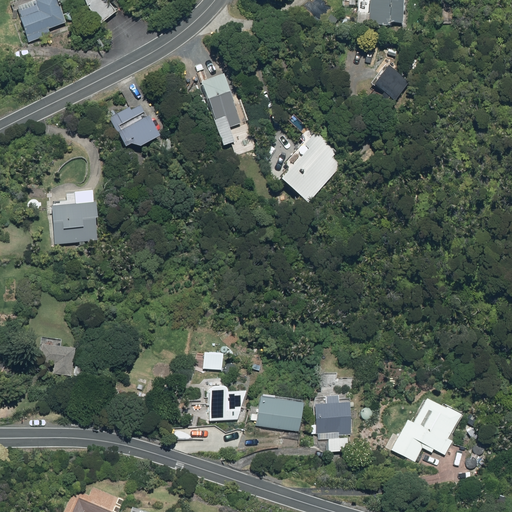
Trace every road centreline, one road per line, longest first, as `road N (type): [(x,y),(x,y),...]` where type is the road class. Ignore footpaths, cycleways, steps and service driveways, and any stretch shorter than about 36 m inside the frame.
road 1 (secondary): [(0,438),(122,444),(330,511)]
road 2 (secondary): [(218,0),(166,45),(0,130)]
